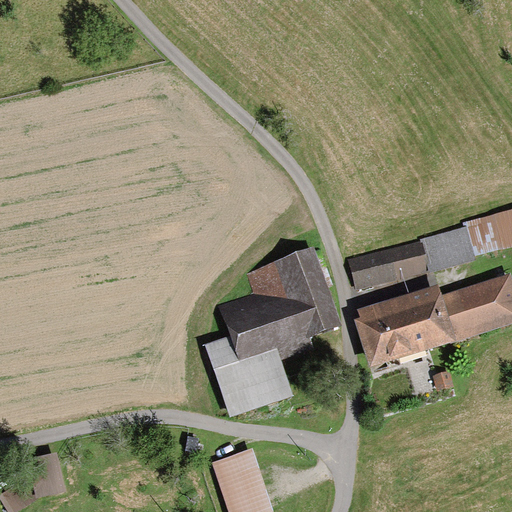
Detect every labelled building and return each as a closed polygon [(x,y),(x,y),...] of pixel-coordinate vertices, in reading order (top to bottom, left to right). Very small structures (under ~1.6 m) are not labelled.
[(511,214),(351,262),(359,289),(511,243),(511,214)] [(336,322),(311,252),(250,273),(259,298),(223,311),(233,337),(207,346),(230,409),(285,389),(273,356),(306,344),(302,334),(336,322)] [(355,316),(370,365),(511,319),(511,292),(507,277),(439,299),(436,290),(355,316)] [(229,511),(268,511),(249,452),(214,464),(229,511)] [(28,491),(56,487),(53,465),(25,470),(28,491)]
